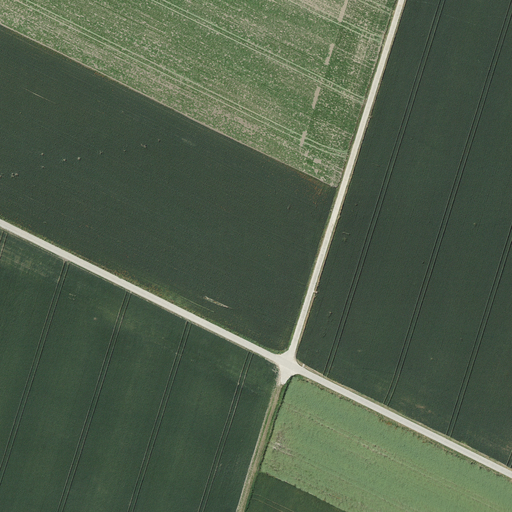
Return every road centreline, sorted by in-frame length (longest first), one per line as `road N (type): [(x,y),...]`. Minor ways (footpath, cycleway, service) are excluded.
road 1 (track): [(511,474),(0,221)]
road 2 (track): [(401,0),(287,363)]
